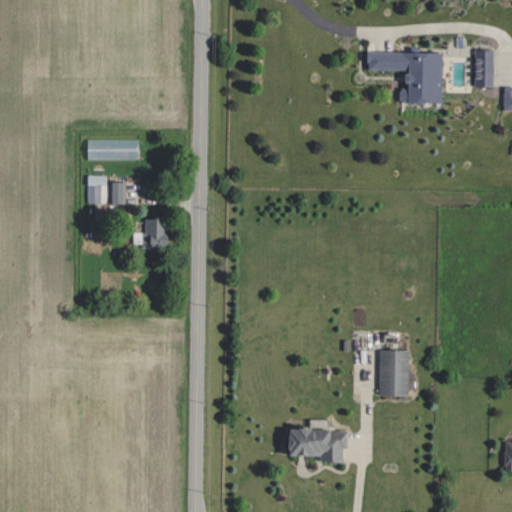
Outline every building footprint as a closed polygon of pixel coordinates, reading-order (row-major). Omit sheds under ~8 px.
[(470,85),(488,85),(488,48),(470,47),(470,85)] [(437,50),(363,49),(362,67),(400,68),(399,86),(395,86),(395,100),(437,101),(437,50)] [(511,89),(511,84),(501,84),(500,109),(511,109),(511,89)] [(135,138),(83,138),(83,158),(135,159),(135,138)] [(104,173),(85,173),(84,201),(103,201),(104,173)] [(123,180),(106,180),(106,202),(122,202),(123,180)] [(140,247),(162,247),(161,216),(140,217),(140,247)] [(375,393),(404,394),(406,349),(376,348),(375,393)] [(342,427),(280,426),(279,453),(314,453),(314,460),(336,460),(337,446),(341,446),(342,427)] [(511,467),(511,438),(501,439),(501,467),(511,467)]
